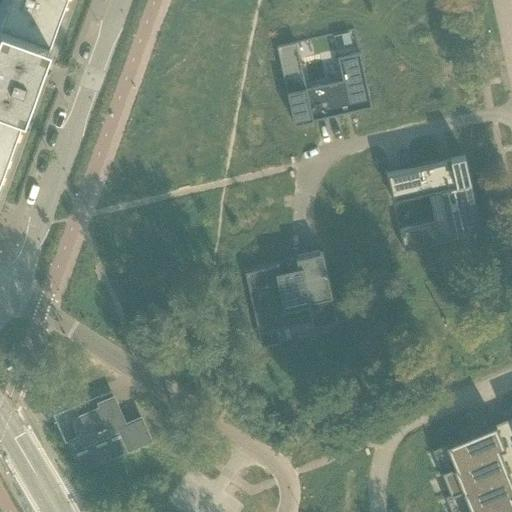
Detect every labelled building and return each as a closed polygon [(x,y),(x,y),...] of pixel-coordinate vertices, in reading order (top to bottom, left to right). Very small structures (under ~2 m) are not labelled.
[(8,0),(0,24),(0,38),(45,55),(65,0),(8,0)] [(0,38),(0,120),(19,127),(45,55),(0,38)] [(296,42),(276,46),(293,124),(344,113),(343,110),(369,104),(359,63),(361,63),(359,52),(337,57),(342,80),(306,88),(296,42)] [(0,180),(19,127),(0,120),(0,180)] [(441,161),(386,173),(392,200),(443,189),(450,217),(412,226),(414,233),(400,236),(403,251),(476,235),(481,234),(481,230),(464,156),(450,159),(451,165),(447,166),(446,160),(441,161)] [(279,265),(244,273),(258,333),(311,321),(312,327),(337,322),(322,252),(295,258),(299,275),(282,279),(279,265)] [(80,437),(69,442),(81,469),(129,449),(149,440),(149,439),(147,439),(139,420),(141,419),(140,418),(127,424),(125,425),(115,403),(102,408),(101,405),(100,405),(101,408),(81,416),(80,417),(79,417),(79,418),(78,418),(78,419),(77,420),(77,421),(76,421),(76,422),(76,423),(76,424),(76,425),(76,426),(76,427),(76,428),(76,429),(78,433),(80,437)] [(488,426),(432,449),(450,494),(445,496),(451,511),(511,511),(511,416),(504,420),(495,423),(488,426)]
